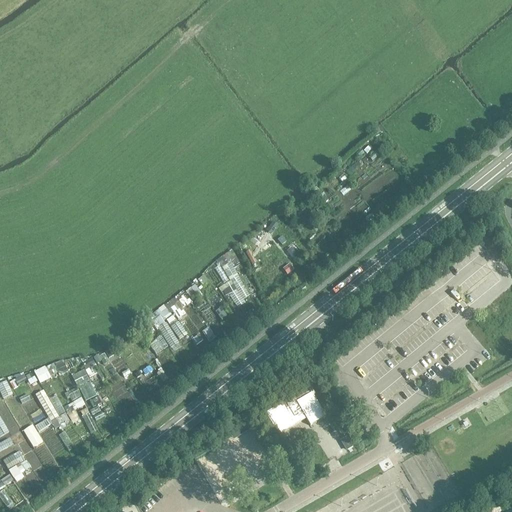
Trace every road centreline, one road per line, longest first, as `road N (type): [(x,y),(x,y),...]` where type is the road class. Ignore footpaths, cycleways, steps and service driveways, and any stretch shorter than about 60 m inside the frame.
road 1 (secondary): [(68,511),(511,159)]
road 2 (track): [(230,0),(41,175),(0,190)]
road 3 (unclassified): [(279,511),(389,447)]
